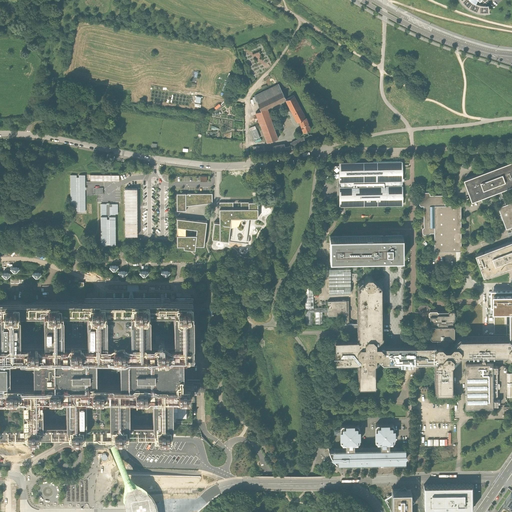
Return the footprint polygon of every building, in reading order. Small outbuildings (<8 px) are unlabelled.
[(460,0),(463,3),(466,6),(470,8),(475,11),(481,12),(486,13),(491,12),(489,2),(486,3),(482,2),(477,1),(477,0),(460,0)] [(254,95),(257,101),(281,90),(278,83),(254,95)] [(281,90),(257,101),(261,110),(267,108),(280,102),(285,99),(286,99),(281,90)] [(294,95),(286,99),(285,99),(295,118),(297,122),(298,121),(306,116),(294,95)] [(278,139),(267,108),(261,110),(255,112),(264,137),(265,139),(266,143),(278,139)] [(306,116),(298,121),(300,125),(303,132),(307,131),(308,130),(311,129),(306,116)] [(255,142),(261,140),(256,125),(250,128),(255,142)] [(303,136),(290,143),(291,145),(293,149),(306,142),(304,138),(303,136)] [(511,161),(472,176),(465,178),(473,200),(498,191),(500,198),(502,205),(499,206),(507,228),(510,227),(511,230),(511,241),(509,242),(492,248),(489,250),(486,251),(484,251),(476,254),(478,261),(484,277),(486,276),(490,274),(507,268),(507,270),(511,269),(511,268),(511,201),(506,203),(505,201),(505,200),(501,190),(511,185),(511,161)] [(402,184),(402,162),(390,162),(339,162),(339,166),(339,179),(339,182),(341,182),(341,184),(341,186),(339,186),(339,191),(339,207),(346,207),(403,206),(402,184)] [(85,212),(85,176),(70,176),(70,212),(85,212)] [(137,209),(137,189),(125,189),(125,238),(137,238),(137,209)] [(430,195),(428,192),(420,192),(418,196),(418,199),(419,200),(419,204),(420,206),(423,206),(423,226),(422,228),(422,233),(424,234),(428,234),(430,233),(434,233),(434,238),(434,251),(462,250),(461,205),(445,205),(445,203),(445,202),(445,194),(430,195)] [(202,194),(176,194),(177,212),(182,212),(186,212),(186,207),(212,204),(212,199),(212,194),(209,194),(202,194)] [(258,219),(258,202),(219,203),(219,224),(214,223),(212,241),(246,244),(250,219),(258,219)] [(108,205),(100,205),(101,240),(101,247),(108,247),(115,247),(115,215),(118,215),(118,205),(108,205)] [(195,248),(204,248),(207,222),(177,219),(177,248),(183,248),(184,250),(191,251),(195,252),(195,248)] [(403,259),(403,236),(391,237),(384,237),(382,237),(329,237),(329,241),(329,260),(367,260),(381,259),(381,262),(384,262),(388,262),(388,259),(403,259)] [(350,269),(328,269),(328,294),(352,294),(352,281),(357,281),(357,274),(350,274),(350,269)] [(375,355),(379,355),(380,355),(383,352),(383,347),(381,345),(380,344),(375,344),(375,341),(377,341),(381,337),(381,331),(381,285),(377,281),(375,281),(375,278),(372,275),(367,275),(364,278),(364,281),(362,282),(358,285),(358,324),(346,324),(346,331),(346,338),(334,338),(335,361),(354,361),(357,361),(359,360),(360,361),(358,362),(358,373),(359,385),(375,385),(374,361),(375,360),(375,355)] [(328,316),(327,307),(314,307),(314,283),(305,284),(305,323),(323,324),(323,316),(328,316)] [(511,290),(491,290),(491,307),(494,307),(494,335),(506,335),(506,311),(511,311),(511,335),(511,336),(511,290)] [(200,381),(193,381),(188,381),(187,381),(183,381),(183,375),(189,375),(189,362),(183,362),(183,356),(183,352),(193,352),(192,307),(192,304),(192,299),(187,299),(160,300),(145,300),(132,300),(109,300),(49,300),(6,301),(0,300),(0,435),(86,435),(89,435),(90,447),(96,447),(107,447),(108,448),(113,446),(116,444),(116,439),(116,435),(120,435),(165,434),(172,434),(172,426),(172,422),(192,422),(191,393),(193,393),(200,393),(200,386),(200,381)] [(327,307),(328,316),(346,316),(346,300),(327,300),(327,307)] [(394,345),(381,345),(383,347),(383,352),(380,355),(379,355),(379,357),(383,361),(392,361),(394,361),(396,361),(399,361),(404,361),(422,361),(434,361),(435,359),(436,360),(435,361),(435,391),(451,391),(451,360),(452,359),(452,357),(452,354),(457,354),(458,353),(511,352),(511,338),(511,337),(459,337),(455,341),(455,343),(452,343),(452,339),(454,337),(454,336),(454,327),(452,325),(452,320),(453,320),(454,319),(454,314),(455,313),(454,313),(454,310),(449,310),(448,311),(446,312),(442,312),(438,312),(436,310),(429,310),(428,312),(428,316),(429,316),(429,317),(429,319),(431,320),(431,326),(429,327),(429,337),(431,339),(436,339),(436,341),(436,343),(436,344),(435,345),(404,345),(394,345)] [(482,363),(465,364),(465,405),(465,409),(487,409),(494,409),(494,405),(500,405),(500,400),(498,400),(498,390),(499,389),(500,389),(500,384),(499,384),(498,384),(497,372),(498,372),(498,366),(493,366),(493,363),(492,363),(486,363),(486,361),(485,360),(483,360),(482,361),(482,363)] [(449,417),(449,402),(419,403),(419,418),(449,417)] [(340,425),(340,438),(340,441),(341,442),(341,443),(345,443),(345,446),(345,448),(333,448),(333,449),(329,449),(329,448),(328,448),(329,450),(329,453),(331,456),(333,459),(336,462),(337,462),(337,461),(336,461),(336,460),(339,460),(339,461),(377,461),(380,461),(384,461),(388,461),(404,461),(404,448),(389,448),(389,445),(389,442),(392,442),(393,441),(394,441),(394,425),(393,425),(392,424),(392,423),(376,423),(376,424),(375,425),(375,441),(376,442),(380,442),(380,448),(354,448),(354,443),(357,443),(357,442),(358,441),(359,441),(359,437),(359,425),(358,425),(357,424),(341,424),(340,425)] [(116,444),(113,446),(108,448),(109,450),(110,449),(110,450),(111,450),(113,454),(117,464),(121,472),(122,475),(123,478),(124,483),(123,490),(123,497),(125,500),(125,505),(126,508),(127,511),(156,511),(156,509),(155,502),(153,497),(150,493),(147,490),(146,487),(141,483),(138,481),(134,478),(131,475),(130,474),(128,471),(127,470),(127,469),(126,466),(123,461),(119,451),(117,447),(118,447),(117,444),(116,444)] [(448,484),(423,484),(424,508),(452,507),(456,507),(473,507),(473,504),(473,498),(473,492),(473,484),(448,484)] [(396,489),(392,489),(392,493),(390,494),(387,496),(384,498),(385,501),(387,503),(388,506),(390,509),(391,511),(390,511),(405,511),(406,508),(410,508),(410,505),(414,502),(410,495),(410,489),(408,489),(407,489),(404,486),(398,489),(396,489)] [(511,511),(511,493),(504,504),(497,511),(511,511)]
